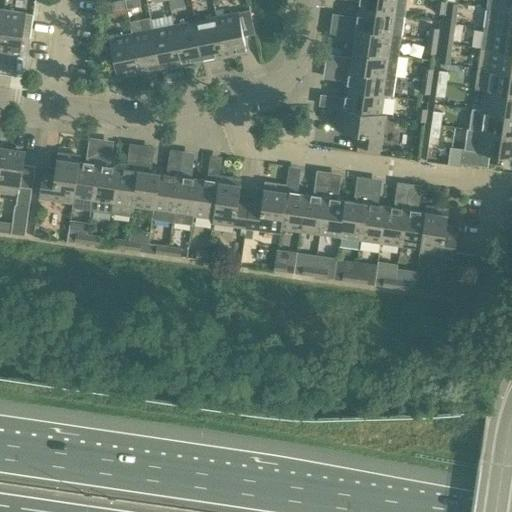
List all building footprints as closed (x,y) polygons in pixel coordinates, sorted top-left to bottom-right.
[(124,0),(121,0),(112,2),(113,10),(126,7),(124,0)] [(360,0),(359,9),(396,14),(397,0),(360,0)] [(438,0),(436,0),(435,12),(444,14),(445,1),(438,0)] [(511,0),(487,0),(487,8),(511,12),(511,0)] [(444,15),(447,16),(456,17),(458,4),(455,4),(446,2),(444,15)] [(511,12),(487,8),(484,29),(511,32),(511,12)] [(351,24),(350,28),(402,36),(405,16),(396,14),(359,9),(357,25),(351,24)] [(3,10),(0,31),(0,51),(13,53),(14,51),(20,52),(24,25),(32,26),(33,14),(3,10)] [(239,12),(217,17),(225,57),(240,54),(240,51),(247,50),(239,12)] [(217,17),(195,21),(204,61),(225,57),(217,17)] [(195,21),(174,25),(182,66),(204,61),(195,21)] [(174,25),(153,29),(161,70),(182,66),(174,25)] [(350,28),(350,33),(356,34),(353,50),(399,56),(402,36),(350,28)] [(429,28),(428,39),(437,41),(438,29),(429,28)] [(153,29),(132,34),(140,74),(161,70),(153,29)] [(481,49),(491,50),(511,53),(511,32),(484,29),(481,49)] [(445,31),(443,44),(452,45),(454,32),(445,31)] [(132,34),(109,38),(117,76),(123,75),(124,77),(140,74),(132,34)] [(428,39),(426,52),(435,53),(437,41),(428,39)] [(443,44),(442,56),(450,57),(452,45),(443,44)] [(345,64),(344,69),(396,76),(399,56),(353,50),(351,65),(345,64)] [(511,53),(491,50),(488,70),(511,73),(511,53)] [(424,68),(422,80),(431,81),(433,69),(424,68)] [(344,69),(344,73),(350,74),(347,90),(384,95),(393,97),(396,76),(344,69)] [(478,69),(475,89),(485,90),(511,94),(511,73),(488,70),(478,69)] [(439,71),(438,83),(446,85),(448,72),(439,71)] [(422,80),(420,92),(429,94),(431,81),(422,80)] [(438,83),(436,96),(444,97),(446,85),(438,83)] [(339,104),(339,109),(381,115),(381,114),(384,95),(347,90),(345,105),(339,104)] [(511,94),(485,90),(482,111),(511,115),(511,94)] [(418,108),(416,120),(425,121),(427,109),(418,108)] [(339,109),(335,130),(356,133),(355,146),(380,149),(385,114),(381,114),(381,115),(339,109)] [(433,111),(432,124),(440,125),(442,113),(433,111)] [(511,115),(482,111),(479,131),(511,135),(511,115)] [(432,124),(430,137),(438,138),(440,125),(432,124)] [(462,149),(460,163),(488,167),(490,154),(511,157),(511,153),(511,135),(479,131),(467,129),(464,149),(462,149)] [(3,152),(0,175),(0,192),(18,195),(16,207),(14,206),(10,233),(24,236),(34,167),(23,165),(25,153),(23,153),(23,154),(3,152)] [(78,162),(79,162),(80,156),(57,153),(54,173),(42,172),(39,197),(73,202),(74,198),(73,198),(78,162)] [(91,211),(99,159),(94,158),(93,164),(79,162),(78,162),(73,198),(74,198),(73,202),(72,209),(91,211)] [(99,159),(91,211),(111,214),(118,168),(103,166),(104,159),(99,159)] [(118,168),(111,214),(132,217),(133,206),(139,164),(134,164),(133,170),(118,168)] [(139,164),(133,206),(153,209),(158,173),(143,171),(144,165),(139,164)] [(158,173),(153,209),(173,212),(179,170),(175,169),(174,176),(158,173)] [(173,212),(172,223),(192,226),(194,215),(199,179),(183,177),(184,171),(179,170),(173,212)] [(194,215),(213,218),(214,218),(220,176),(215,175),(214,181),(199,179),(194,215)] [(213,218),(212,222),(234,226),(232,236),(245,237),(246,227),(250,202),(238,200),(241,179),(220,176),(214,218),(213,218)] [(250,202),(246,227),(281,233),(281,228),(280,228),(286,185),(264,182),(261,204),(250,202)] [(280,228),(281,228),(300,231),(305,194),(289,192),(290,186),(286,185),(280,228)] [(305,194),(300,231),(320,234),(326,191),(321,191),(320,196),(305,194)] [(326,191),(320,234),(340,237),(345,200),(330,198),(331,192),(326,191)] [(345,200),(340,237),(361,240),(367,197),(362,196),(361,202),(345,200)] [(367,197),(361,240),(380,243),(386,206),(370,204),(371,198),(367,197)] [(386,206),(380,243),(401,245),(407,203),(402,202),(401,208),(386,206)] [(401,245),(420,248),(421,248),(426,212),(425,211),(411,209),(412,204),(407,203),(401,245)] [(420,248),(419,252),(452,257),(451,265),(473,268),(475,255),(454,252),(457,231),(445,230),(448,209),(426,206),(425,211),(426,212),(421,248),(420,248)] [(76,233),(74,241),(87,243),(88,234),(76,233)] [(88,234),(87,243),(99,245),(100,236),(88,234)] [(116,239),(115,247),(127,249),(128,240),(116,239)] [(128,240),(127,249),(140,251),(141,242),(128,240)] [(156,244),(155,253),(167,255),(168,246),(156,244)] [(168,246),(167,255),(180,257),(181,248),(168,246)] [(197,250),(195,259),(208,261),(209,252),(197,250)] [(275,261),(274,270),(286,272),(287,263),(275,261)] [(303,265),(302,274),(314,276),(315,267),(303,265)] [(315,267),(314,276),(326,278),(327,269),(315,267)] [(343,271),(342,280),(354,282),(356,273),(343,271)] [(356,273),(354,282),(367,283),(368,275),(356,273)] [(384,277),(382,286),(395,288),(396,279),(384,277)] [(396,279),(395,288),(407,289),(408,280),(396,279)]
